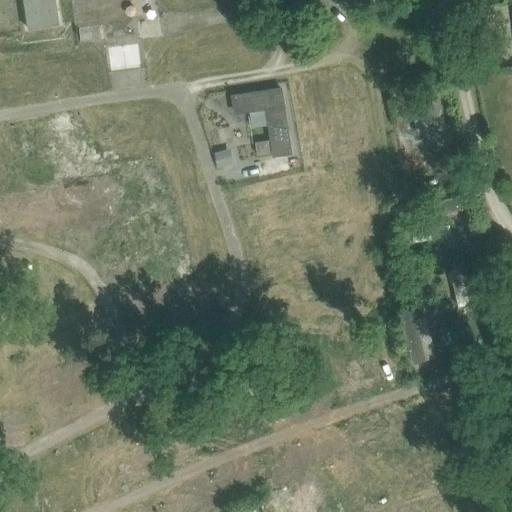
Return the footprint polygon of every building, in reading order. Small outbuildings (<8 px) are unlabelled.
[(23,0),(28,28),(59,24),(55,0),(23,0)] [(234,91),(237,111),(270,107),(277,151),(294,149),(284,83),(234,91)] [(426,92),(408,95),(411,110),(413,110),(417,133),(446,129),(440,97),(427,99),(426,92)] [(355,102),(307,116),(314,138),(300,142),(304,159),(366,142),(355,102)] [(59,122),(27,128),(38,177),(55,174),(50,151),(65,148),(59,122)] [(231,164),(226,149),(214,153),(219,168),(231,164)] [(88,180),(88,216),(119,216),(119,180),(88,180)] [(87,207),(86,183),(56,184),(57,208),(87,207)] [(462,196),(422,204),(424,217),(465,208),(462,196)] [(412,229),(414,242),(452,237),(450,224),(412,229)] [(474,264),(450,269),(459,307),(482,302),(474,264)] [(404,274),(406,285),(416,284),(414,272),(404,274)] [(423,284),(404,288),(406,301),(425,297),(423,284)] [(416,308),(396,313),(399,323),(402,323),(412,363),(417,362),(437,357),(426,315),(418,317),(416,308)] [(26,357),(7,394),(35,408),(54,371),(26,357)] [(94,376),(55,416),(78,438),(117,399),(94,376)] [(428,415),(399,463),(427,480),(455,431),(428,415)] [(341,423),(341,479),(373,479),(373,423),(341,423)] [(314,433),(282,437),(288,492),(320,489),(314,433)] [(132,447),(80,466),(91,496),(143,476),(132,447)] [(257,450),(226,458),(241,511),(271,504),(257,450)] [(202,451),(172,459),(185,511),(189,511),(216,505),(202,451)] [(452,488),(423,511),(471,511),(472,511),(452,488)]
